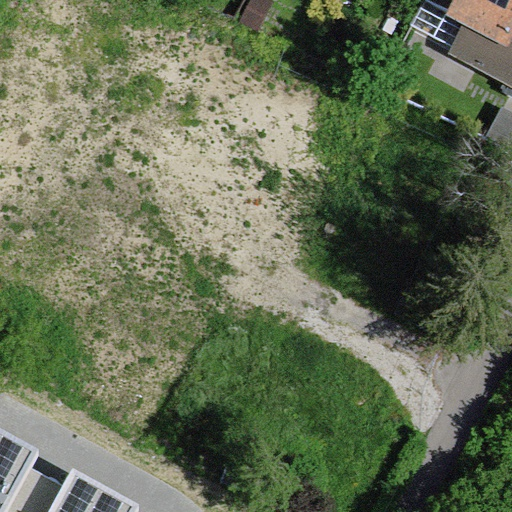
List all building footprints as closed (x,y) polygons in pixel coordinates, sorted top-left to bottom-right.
[(427,0),(426,4),(448,14),(455,0),(427,0)] [(511,0),(455,0),(448,14),(473,28),(506,46),(511,35),(511,0)] [(511,35),(506,46),(473,28),(459,55),(511,82),(511,35)] [(511,119),(498,146),(511,151),(511,119)] [(0,430),(0,511),(5,511),(6,511),(30,468),(39,452),(0,430)] [(50,511),(65,487),(30,468),(6,511),(50,511)] [(74,469),(65,487),(50,511),(135,511),(140,505),(74,469)]
